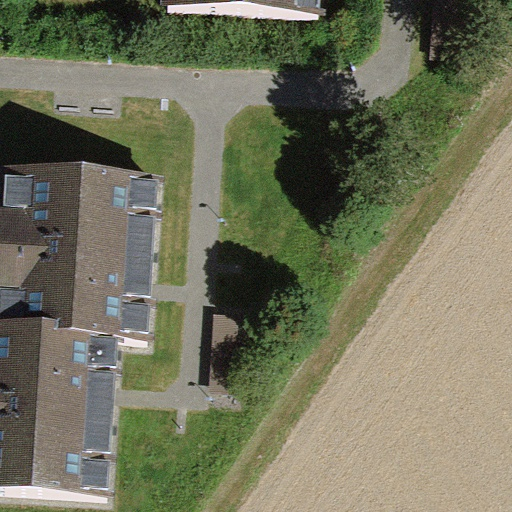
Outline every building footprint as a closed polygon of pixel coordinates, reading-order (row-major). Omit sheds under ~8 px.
[(164,0),(163,20),(327,30),(329,0),(164,0)] [(435,0),(431,62),(455,63),(459,0),(435,0)] [(163,192),(6,180),(2,226),(0,257),(0,345),(126,355),(150,356),(155,296),(163,192)] [(214,318),(207,398),(232,400),(240,320),(214,318)] [(0,345),(0,502),(115,510),(123,396),(126,355),(0,345)]
